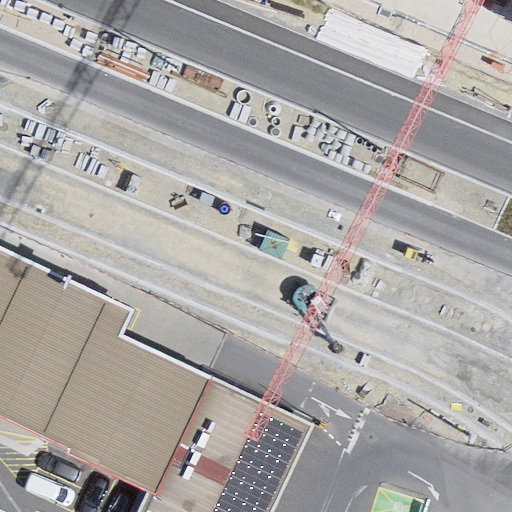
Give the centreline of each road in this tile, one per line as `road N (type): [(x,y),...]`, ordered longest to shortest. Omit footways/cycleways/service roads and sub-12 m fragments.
road 1 (primary): [(0,181),(511,386)]
road 2 (primary): [(511,171),(105,0)]
